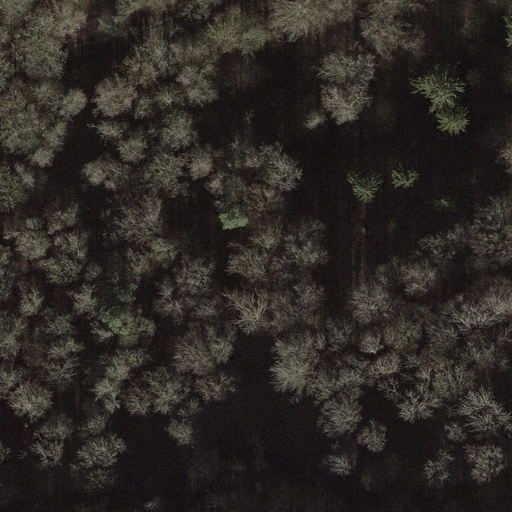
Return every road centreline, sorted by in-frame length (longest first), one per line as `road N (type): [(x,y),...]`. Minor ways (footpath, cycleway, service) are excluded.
road 1 (track): [(0,267),(78,249),(418,113),(471,66),(511,1)]
road 2 (track): [(226,0),(120,39),(0,67)]
